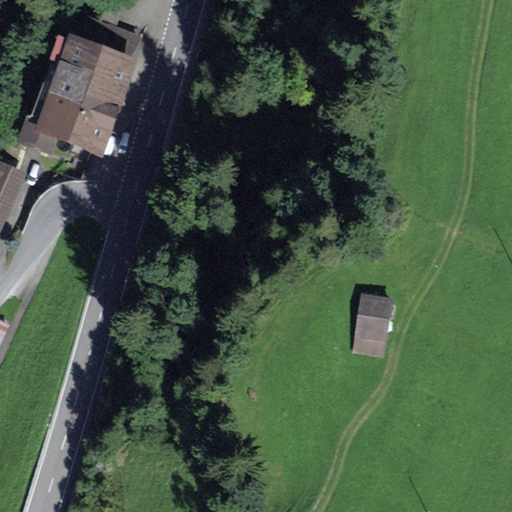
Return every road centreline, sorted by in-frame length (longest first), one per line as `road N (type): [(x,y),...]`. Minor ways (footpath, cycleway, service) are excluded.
road 1 (track): [(490,0),(474,56),(470,146),(453,230),(386,386),(349,433),(318,511)]
road 2 (secondary): [(189,0),(39,511)]
